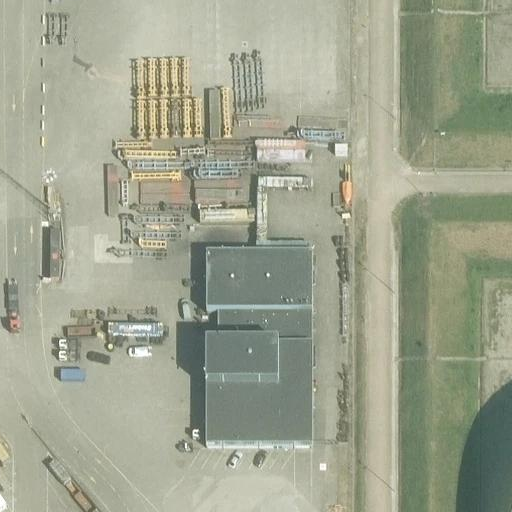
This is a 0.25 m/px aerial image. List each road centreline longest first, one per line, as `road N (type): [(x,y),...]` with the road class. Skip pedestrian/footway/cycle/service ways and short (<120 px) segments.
road 1 (unknown): [(65,436),(29,362),(22,298),(25,102)]
road 2 (unknown): [(183,0),(51,45)]
road 3 (unknown): [(46,511),(43,472),(0,392)]
road 4 (unknown): [(187,474),(126,448),(65,436)]
